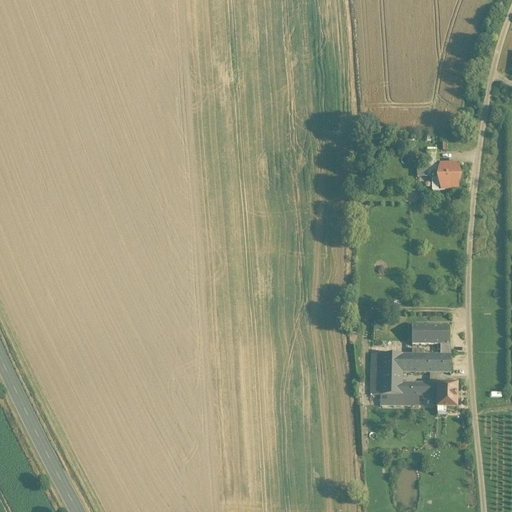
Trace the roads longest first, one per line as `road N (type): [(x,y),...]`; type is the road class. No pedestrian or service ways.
road 1 (track): [(511,19),(493,67),(478,157),(468,330),(484,511)]
road 2 (track): [(108,511),(0,291)]
road 3 (primary): [(0,358),(77,511)]
